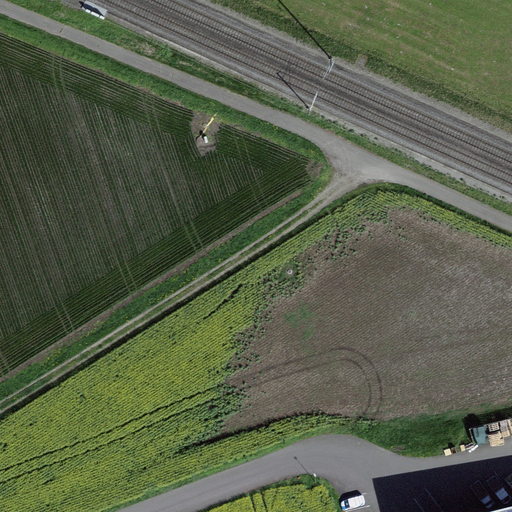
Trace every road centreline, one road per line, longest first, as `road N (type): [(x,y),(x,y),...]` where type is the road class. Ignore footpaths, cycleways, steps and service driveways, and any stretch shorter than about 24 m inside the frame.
road 1 (track): [(0,5),(254,107),(511,224)]
road 2 (track): [(363,158),(309,210),(0,406)]
road 3 (unclassified): [(511,456),(422,475),(299,457),(155,511)]
